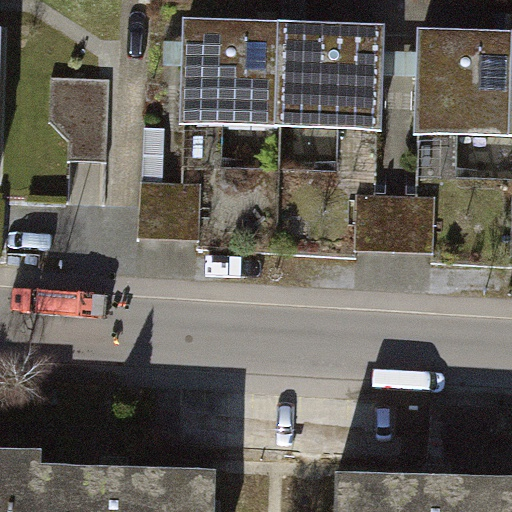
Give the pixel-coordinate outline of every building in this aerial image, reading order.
[(277,151),(281,43),(185,40),(181,147),(277,151)] [(378,155),(382,47),(281,43),(277,151),(378,155)] [(501,165),(505,57),(409,54),(405,162),(501,165)] [(511,165),(511,57),(505,57),(501,165),(511,165)] [(200,248),(200,189),(143,189),(144,248),(200,248)] [(441,208),(362,205),(360,264),(439,267),(441,208)] [(42,462),(0,461),(0,511),(40,511),(42,476),(42,462)] [(215,511),(216,481),(42,476),(40,511),(215,511)] [(511,511),(511,492),(344,490),(343,511),(511,511)]
